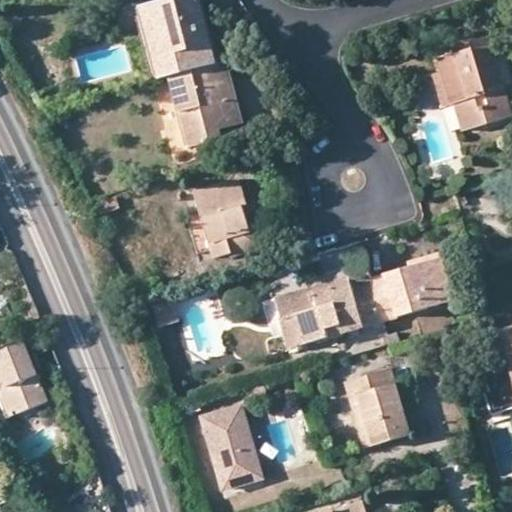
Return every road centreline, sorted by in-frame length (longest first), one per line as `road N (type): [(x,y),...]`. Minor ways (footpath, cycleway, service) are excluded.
road 1 (secondary): [(150,511),(84,327),(0,136)]
road 2 (secondary): [(0,179),(85,382),(126,511)]
road 3 (residential): [(297,40),(350,120),(355,176)]
road 4 (residential): [(413,0),(297,40)]
